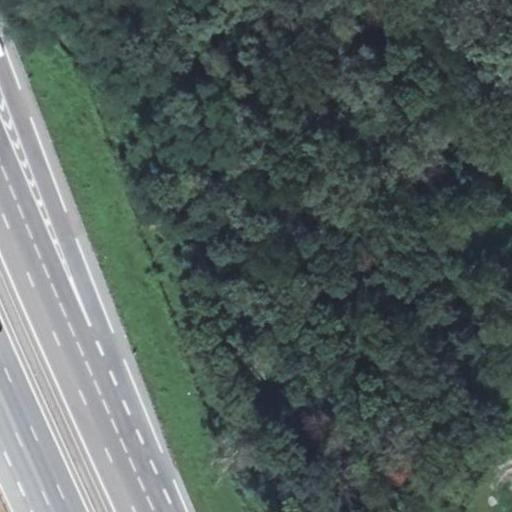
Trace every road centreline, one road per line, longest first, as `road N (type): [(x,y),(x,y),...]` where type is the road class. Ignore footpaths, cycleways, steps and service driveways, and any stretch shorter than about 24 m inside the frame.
road 1 (motorway): [(131,475),(97,325),(0,59)]
road 2 (motorway): [(131,475),(0,164)]
road 3 (motorway): [(0,385),(60,511)]
